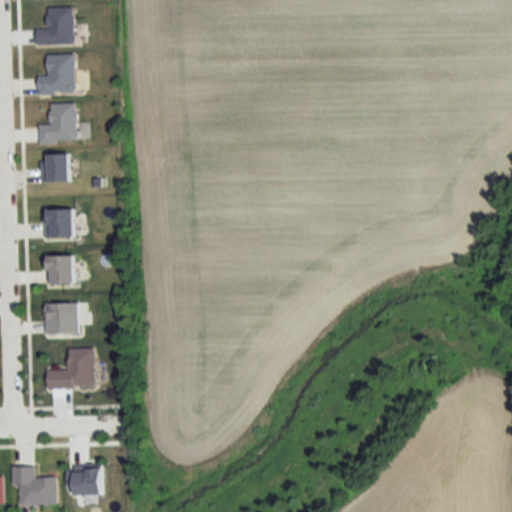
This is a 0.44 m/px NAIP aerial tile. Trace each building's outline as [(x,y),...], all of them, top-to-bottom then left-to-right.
[(40,44),(75,45),(75,8),(49,8),(49,28),(40,28),(40,44)] [(78,95),(77,55),(49,56),(49,76),(40,77),(40,96),(78,95)] [(42,142),(78,143),(78,104),(53,104),(53,126),(42,125),(42,142)] [(71,155),(45,155),(45,181),(71,181),(71,155)] [(76,237),(76,210),(46,210),(46,237),(76,237)] [(46,284),(76,284),(76,256),(46,256),(46,284)] [(47,334),(79,334),(79,303),(47,303),(47,334)] [(96,388),(96,349),(70,349),(70,370),(48,371),(48,389),(96,388)] [(37,467),(14,467),(14,485),(22,485),(22,505),(58,505),(58,478),(37,478),(37,467)] [(105,496),(105,469),(73,469),(73,496),(105,496)]
